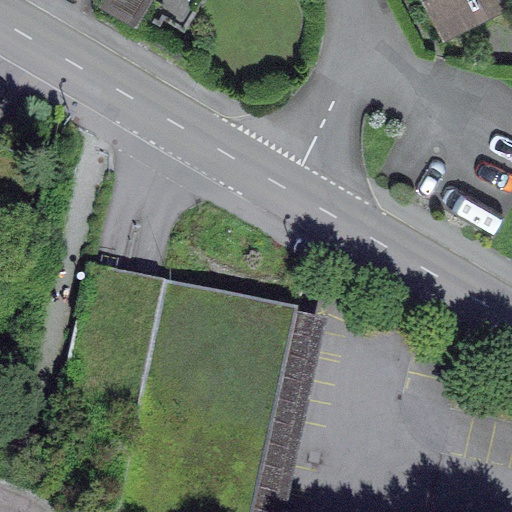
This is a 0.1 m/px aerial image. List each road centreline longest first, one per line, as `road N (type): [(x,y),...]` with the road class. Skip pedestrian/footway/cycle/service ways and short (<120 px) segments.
road 1 (tertiary): [(291,189),(0,21)]
road 2 (tertiary): [(511,316),(291,189)]
road 3 (residential): [(291,189),(375,48),(352,0)]
